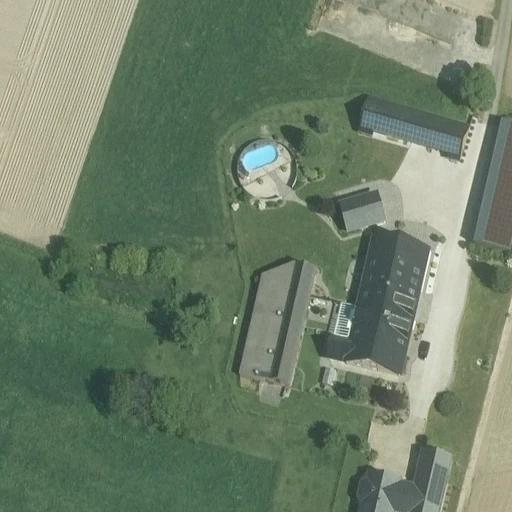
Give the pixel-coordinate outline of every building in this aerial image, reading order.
[(471,130),(369,102),(360,136),(460,164),(471,130)] [(511,249),(511,127),(503,125),(475,248),(511,256),(511,249)] [(377,199),(339,210),(347,236),(385,225),(377,199)] [(428,254),(376,243),(360,314),(412,325),(428,254)] [(295,268),(264,279),(241,379),(268,386),(295,268)] [(295,268),(268,386),(291,391),(317,273),(295,268)] [(349,333),(355,335),(354,336),(355,336),(353,345),(348,365),(348,366),(400,378),(412,325),(360,314),(359,319),(353,318),(349,333)] [(348,365),(353,345),(330,340),(325,359),(348,365)] [(416,493),(411,511),(439,511),(451,463),(425,457),(416,493)] [(393,511),(399,489),(400,486),(371,480),(369,486),(363,489),(360,502),(364,508),(363,511),(393,511)] [(399,489),(393,511),(411,511),(416,493),(399,489)]
